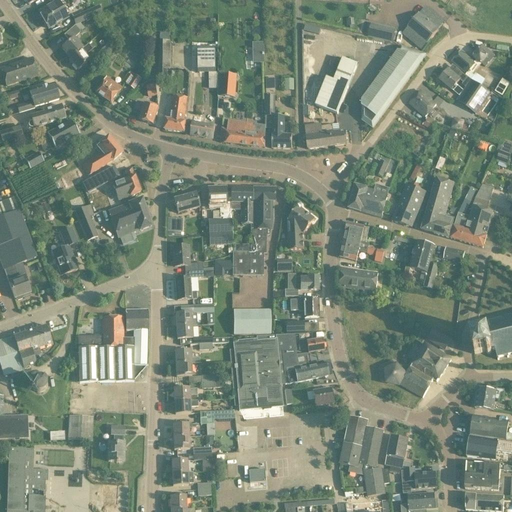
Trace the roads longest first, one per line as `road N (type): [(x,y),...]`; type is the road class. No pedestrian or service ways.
road 1 (residential): [(321,192),(367,147),(437,54),(456,40),(511,41)]
road 2 (residential): [(150,511),(156,270)]
road 3 (residential): [(169,151),(112,127),(70,91),(2,0)]
road 4 (residential): [(364,399),(347,383),(334,338),(334,212)]
road 5 (residential): [(299,174),(297,0)]
road 6 (residential): [(0,331),(156,270)]
road 7 (residential): [(334,212),(485,254)]
road 8 (residential): [(342,511),(326,417),(364,399)]
road 9 (residential): [(299,174),(169,151)]
road 10 (residential): [(485,254),(466,337),(470,378)]
road 11 (residential): [(156,270),(169,151)]
